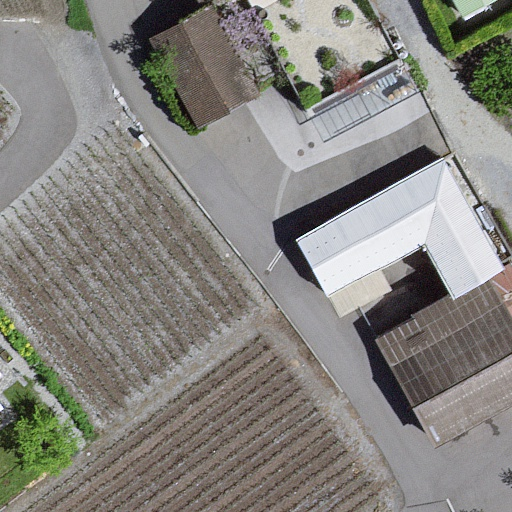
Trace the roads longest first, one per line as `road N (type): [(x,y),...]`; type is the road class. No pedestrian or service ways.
road 1 (residential): [(110,0),(153,133),(344,345),(448,511)]
road 2 (unknown): [(395,0),(474,156),(495,177),(511,177)]
